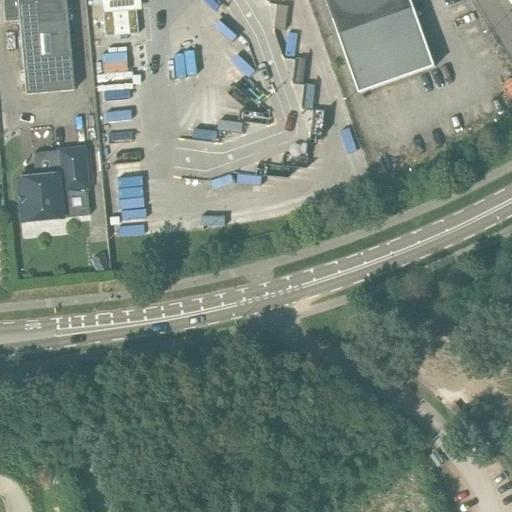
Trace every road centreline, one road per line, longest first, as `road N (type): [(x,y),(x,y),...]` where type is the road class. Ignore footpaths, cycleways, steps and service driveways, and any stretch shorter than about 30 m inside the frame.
road 1 (secondary): [(154,321),(304,287),(511,200)]
road 2 (secondary): [(0,350),(154,321)]
road 3 (secondary): [(154,321),(0,329)]
